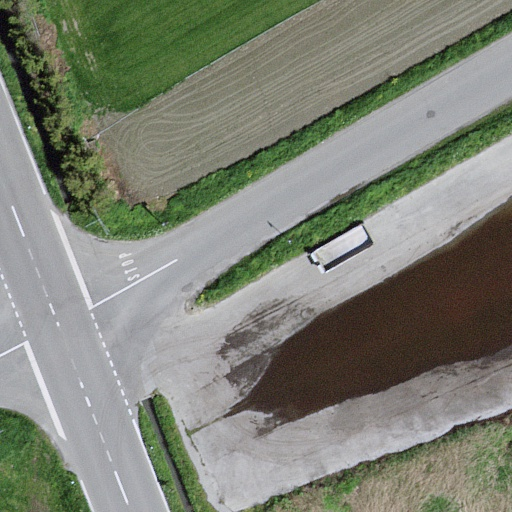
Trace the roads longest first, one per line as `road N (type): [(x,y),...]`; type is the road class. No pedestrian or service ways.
road 1 (unclassified): [(59,325),(511,62)]
road 2 (tertiary): [(59,325),(132,511)]
road 3 (tertiary): [(0,172),(59,325)]
